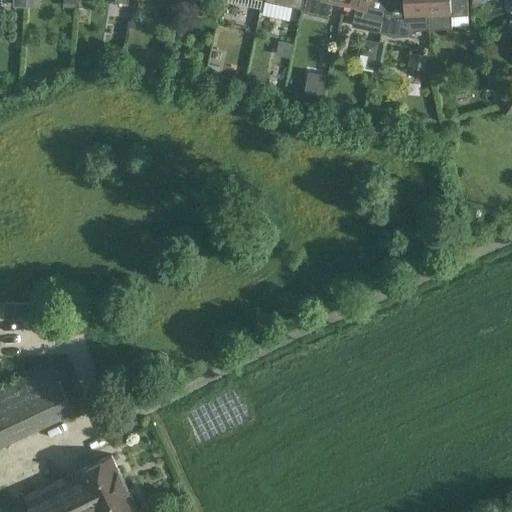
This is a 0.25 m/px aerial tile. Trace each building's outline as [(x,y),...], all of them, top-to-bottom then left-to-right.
[(265,0),(266,2),(301,9),(300,12),(301,12),(303,0),(265,0)] [(337,0),(344,1),(344,0),(303,0),(301,12),(328,17),(331,0),(337,0)] [(344,0),(344,1),(356,4),(350,26),(381,33),(384,18),(385,0),(344,0)] [(428,26),(426,0),(385,0),(384,18),(381,33),(392,36),(409,36),(415,30),(428,29),(428,26)] [(426,0),(428,26),(451,25),(450,16),(468,15),(467,10),(466,0),(426,0)] [(376,58),(376,55),(376,54),(379,42),(363,39),(359,54),(368,56),(365,67),(373,69),(376,58)] [(278,49),(281,53),(289,55),(292,43),(279,41),(278,49)] [(373,69),(379,70),(382,56),(376,54),(376,55),(376,58),(373,69)] [(464,69),(475,71),(479,56),(467,54),(464,69)] [(407,66),(425,69),(427,59),(409,56),(407,66)] [(305,84),(304,92),(322,95),(324,87),(305,84)] [(31,302),(31,317),(43,317),(46,317),(46,302),(31,302)] [(0,391),(0,444),(72,411),(52,368),(0,391)] [(118,511),(135,504),(111,454),(24,496),(32,511),(118,511)]
